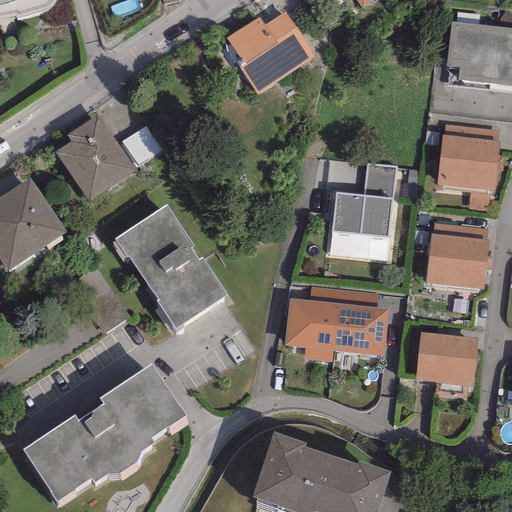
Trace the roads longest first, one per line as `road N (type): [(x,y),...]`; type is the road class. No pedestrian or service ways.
road 1 (residential): [(171,511),(208,442),(269,409),(310,409),(425,454),(511,461)]
road 2 (residential): [(0,151),(229,0)]
